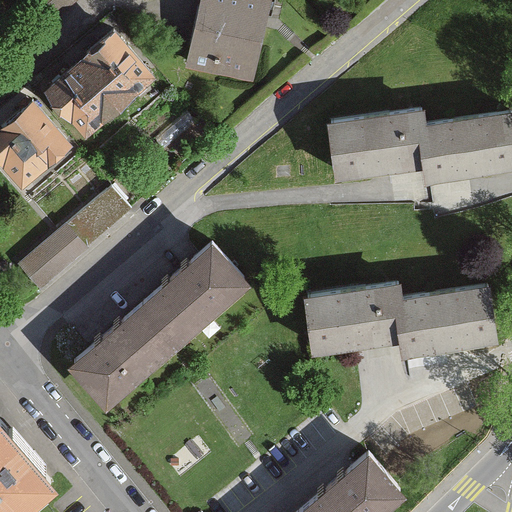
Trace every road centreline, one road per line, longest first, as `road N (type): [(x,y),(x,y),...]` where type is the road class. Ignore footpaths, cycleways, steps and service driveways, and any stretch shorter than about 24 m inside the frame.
road 1 (residential): [(6,364),(404,0)]
road 2 (residential): [(6,364),(127,511)]
